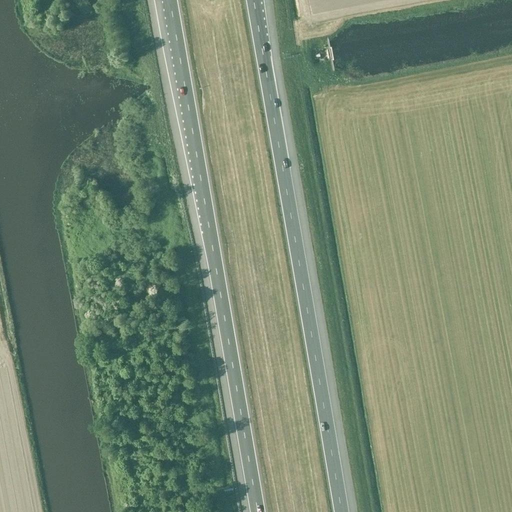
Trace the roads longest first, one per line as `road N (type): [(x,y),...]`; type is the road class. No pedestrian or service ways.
road 1 (motorway): [(340,511),(252,0)]
road 2 (motorway): [(169,0),(256,511)]
